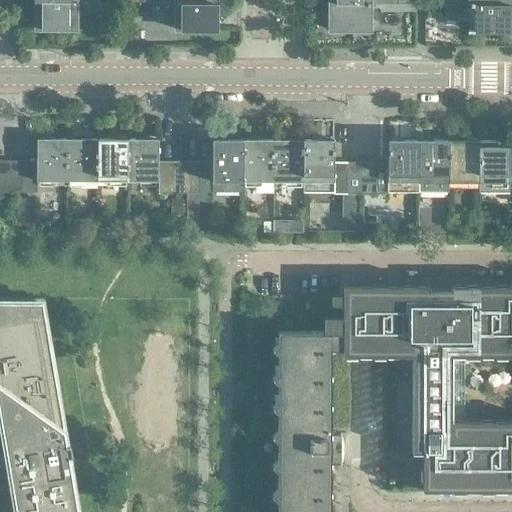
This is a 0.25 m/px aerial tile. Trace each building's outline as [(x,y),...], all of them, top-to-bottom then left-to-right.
[(76,29),(76,12),(87,12),(87,10),(100,10),(100,2),(36,2),(36,29),(76,29)] [(216,29),(216,3),(152,3),(152,11),(165,11),(167,7),(176,7),(176,29),(216,29)] [(370,30),(370,8),(379,8),(381,11),(394,12),(394,4),(330,3),(330,30),(370,30)] [(510,31),(510,4),(446,4),(446,12),(459,12),(461,8),(470,8),(470,31),(510,31)] [(68,181),(68,139),(37,138),(37,160),(37,180),(68,181)] [(98,181),(98,139),(68,139),(68,181),(98,181)] [(128,181),(128,139),(98,139),(98,181),(128,181)] [(158,161),(158,139),(128,139),(128,181),(158,181),(158,161)] [(243,181),(243,139),(213,139),(213,161),(212,181),(243,181)] [(273,181),(273,139),(243,139),(243,181),(273,181)] [(303,182),(303,140),(273,139),(273,181),(303,182)] [(334,162),(334,140),(303,140),(303,182),(334,182),(334,162)] [(419,182),(419,140),(388,140),(388,162),(388,182),(419,182)] [(449,182),(449,140),(419,140),(419,182),(449,182)] [(479,182),(479,140),(449,140),(449,182),(479,182)] [(510,170),(510,141),(479,140),(479,182),(509,182),(509,181),(511,180),(511,170),(510,170)] [(0,192),(10,192),(10,160),(0,160),(0,192)] [(23,192),(23,160),(10,160),(10,192),(23,192)] [(37,180),(37,160),(23,160),(23,192),(37,192),(37,180)] [(172,193),(172,161),(158,161),(158,181),(158,193),(172,193)] [(185,193),(185,161),(172,161),(172,193),(185,193)] [(198,193),(199,161),(185,161),(185,193),(198,193)] [(212,181),(213,161),(199,161),(198,193),(212,193),(212,181)] [(348,194),(348,162),(334,162),(334,182),(334,194),(348,194)] [(361,194),(361,162),(348,162),(348,194),(361,194)] [(374,194),(374,162),(361,162),(361,194),(374,194)] [(388,182),(388,162),(374,162),(374,194),(388,194),(388,182)] [(511,489),(511,420),(452,420),(452,355),(511,355),(511,285),(450,285),(450,289),(429,289),(429,285),(343,285),(343,316),(324,317),(324,331),(329,331),(329,328),(331,328),(331,332),(340,332),(340,328),(342,328),(342,331),(342,349),(343,349),(342,355),(412,355),(411,452),(422,452),(422,490),(511,489)] [(67,443),(42,301),(0,300),(0,416),(6,453),(3,454),(5,466),(18,464),(20,477),(10,477),(16,511),(78,511),(72,478),(68,478),(64,456),(72,455),(70,442),(67,443)] [(332,360),(332,356),(332,353),(331,349),(342,349),(342,331),(342,328),(340,328),(340,332),(331,332),(331,328),(329,328),(329,331),(324,331),(278,331),(278,343),(272,349),(278,355),(278,372),(272,378),(278,384),(278,401),(272,407),(278,414),(278,430),(272,436),(278,443),(278,460),(272,466),(278,472),(277,489),(271,495),(277,501),(277,511),(331,511),(331,507),(331,504),(331,500),(330,495),(330,491),(331,486),(331,484),(331,480),(331,475),(331,473),(331,470),(331,466),(331,462),(341,462),(341,436),(331,436),(331,432),(331,426),(332,421),(332,417),(332,414),(331,412),(331,407),(331,403),(331,399),(332,392),(332,390),(332,385),(331,378),(331,374),(332,369),(332,365),(332,360)]
